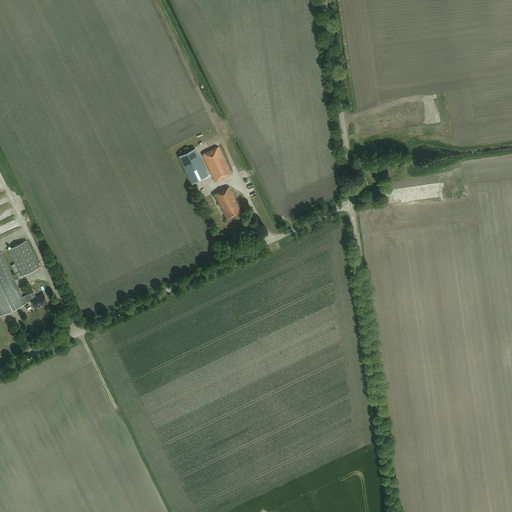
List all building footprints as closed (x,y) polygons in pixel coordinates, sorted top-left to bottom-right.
[(232,174),(219,146),(201,155),(215,182),(232,174)] [(208,176),(195,148),(178,156),(192,184),(208,176)] [(229,187),(214,194),(226,218),(241,211),(229,187)] [(0,215),(7,218),(10,209),(6,207),(0,205),(0,215)] [(8,249),(21,276),(39,268),(26,241),(8,249)] [(1,253),(0,253),(0,316),(25,304),(31,301),(35,308),(43,304),(44,305),(48,303),(43,294),(33,299),(30,293),(22,297),(1,253)]
